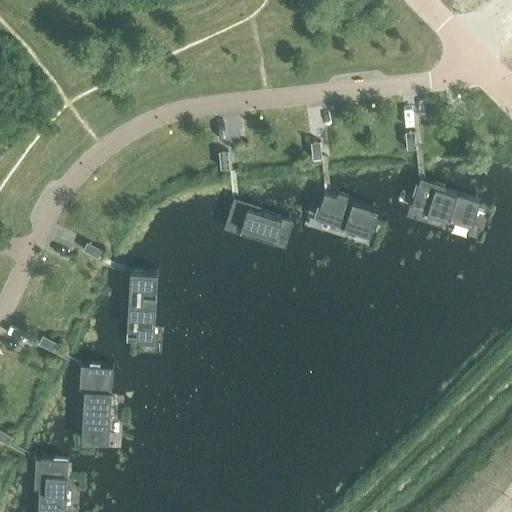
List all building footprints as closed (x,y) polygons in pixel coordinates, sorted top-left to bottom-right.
[(405,131),(407,147),(416,146),(414,130),(405,131)] [(321,157),(319,141),(310,142),(312,158),(321,157)] [(218,151),(220,167),(229,167),(227,151),(218,151)] [(479,200),(418,181),(410,207),(446,218),(471,226),(479,200)] [(323,192),(315,218),(369,234),(377,208),(323,192)] [(232,202),(223,228),(285,247),(293,221),(232,202)] [(87,241),(83,250),(97,256),(101,248),(87,241)] [(157,272),(130,270),(126,342),(152,343),(152,339),(153,339),(157,272)] [(38,343),(53,350),(57,341),(42,335),(38,343)] [(85,363),(84,389),(81,441),(108,443),(112,365),(85,363)] [(0,439),(8,443),(12,435),(0,428),(0,439)] [(40,457),(39,487),(37,511),(64,511),(68,458),(40,457)]
